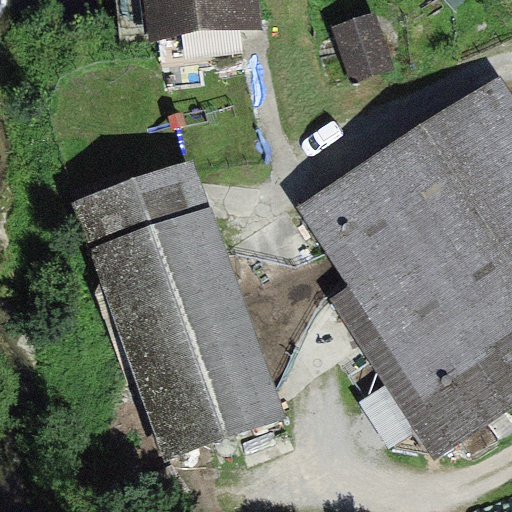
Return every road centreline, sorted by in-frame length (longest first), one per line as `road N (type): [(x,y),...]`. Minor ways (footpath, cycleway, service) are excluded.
road 1 (track): [(284,189),(412,109),(511,60)]
road 2 (track): [(511,471),(458,492),(411,494),(371,481),(328,404)]
